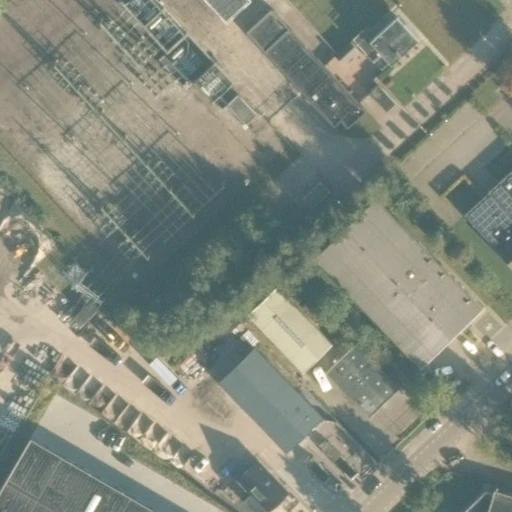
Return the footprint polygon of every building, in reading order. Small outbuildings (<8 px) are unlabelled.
[(121,0),(120,1),(168,52),(187,34),(154,0),(121,0)] [(205,0),(227,23),(251,1),(250,0),(205,0)] [(271,9),(246,32),(264,51),(324,116),(334,126),(340,120),(348,128),(366,111),(289,28),(271,9)] [(397,19),(373,41),(363,32),(354,40),(375,62),(382,55),(392,65),(418,41),(397,19)] [(233,83),(187,34),(168,52),(158,61),(185,91),(193,84),(211,104),(233,83)] [(359,51),(350,41),(334,56),(343,65),(359,51)] [(395,104),(378,85),(369,93),(386,112),(395,104)] [(246,124),(256,115),(237,95),(227,104),(246,124)] [(498,252),(511,267),(511,172),(490,192),(489,192),(465,214),(499,252),(498,252)] [(320,182),(302,199),(312,209),(329,193),(320,182)] [(482,310),(377,200),(315,259),(420,368),(482,310)] [(299,309),(277,286),(247,314),(302,371),(331,343),(308,319),(299,309)] [(83,322),(104,297),(97,291),(75,316),(83,322)] [(308,319),(320,307),(311,297),(299,309),(308,319)] [(369,417),(398,388),(356,345),(332,368),(348,384),(344,391),(369,417)] [(255,348),(220,381),(287,452),(322,418),(255,348)] [(158,511),(31,437),(0,490),(0,511),(158,511)] [(244,502),(253,511),(264,511),(285,492),(256,462),(238,479),(252,494),(244,502)] [(463,511),(511,511),(511,495),(494,490),(493,494),(485,492),(463,511)]
